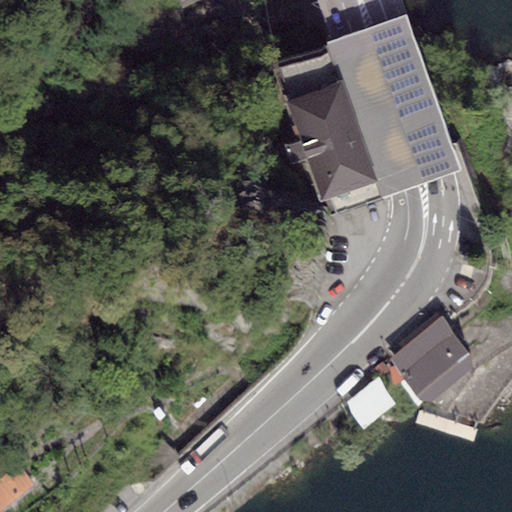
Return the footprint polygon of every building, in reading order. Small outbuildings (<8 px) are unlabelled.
[(407,8),(332,33),(383,183),(458,158),(407,8)] [(343,68),(280,88),(317,203),(380,182),(343,68)] [(445,311),(393,351),(425,394),(478,353),(445,311)] [(396,368),(361,393),(377,416),(412,390),(396,368)] [(180,456),(161,438),(132,468),(152,487),(180,456)] [(12,443),(0,453),(0,500),(8,509),(43,476),(12,443)]
